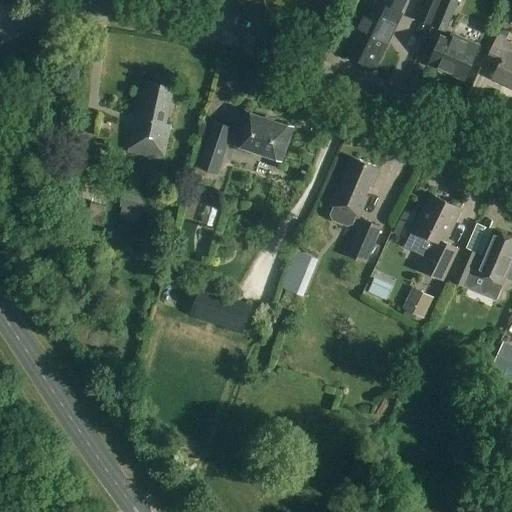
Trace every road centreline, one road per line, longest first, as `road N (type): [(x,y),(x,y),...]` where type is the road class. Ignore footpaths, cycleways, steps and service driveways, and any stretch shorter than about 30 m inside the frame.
road 1 (tertiary): [(511,156),(246,39),(158,10),(70,9),(0,31)]
road 2 (primary): [(136,511),(0,313)]
